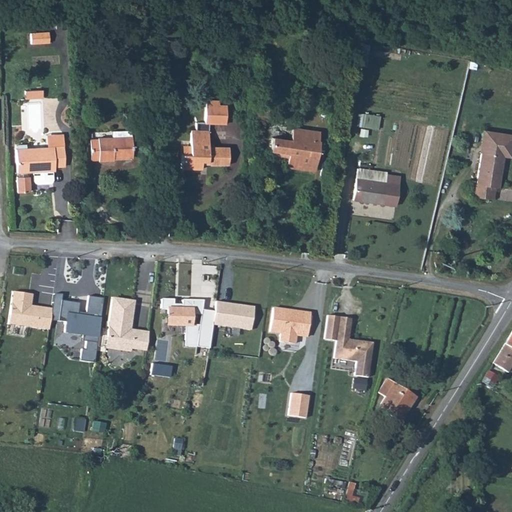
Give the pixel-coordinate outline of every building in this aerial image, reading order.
[(47,47),(46,37),(29,37),(30,48),(47,47)] [(42,89),(24,91),(25,99),(43,97),(42,89)] [(226,102),(204,101),(205,122),(209,122),(226,121),(226,102)] [(377,130),(380,115),(359,110),(356,125),(377,130)] [(208,146),(209,122),(205,122),(196,123),(196,131),(193,131),(192,152),(182,151),(181,165),(201,167),(201,158),(208,159),(208,162),(228,164),(229,146),(208,146)] [(296,173),(315,175),(320,140),(292,135),(291,147),(272,145),(270,158),(288,161),(287,176),(296,177),(296,173)] [(487,163),(492,142),(480,140),(475,161),(487,163)] [(497,164),(505,166),(509,146),(492,142),(487,163),(475,161),(468,192),(465,191),(462,204),(484,209),(486,197),(490,198),(497,164)] [(112,175),(131,175),(131,148),(111,148),(111,154),(96,154),(96,158),(88,157),(87,176),(96,176),(96,179),(112,179),(112,175)] [(14,151),(14,174),(16,174),(16,178),(14,178),(14,194),(26,193),(26,178),(22,178),(22,174),(24,174),(24,171),(28,171),(27,174),(30,174),(30,180),(31,183),(34,186),(46,186),(49,183),(50,179),(50,173),(52,173),(52,170),(62,169),(62,150),(14,151)] [(381,179),(351,174),(349,185),(379,190),(380,181),(381,179)] [(379,190),(349,185),(346,206),(389,213),(393,184),(380,181),(379,190)] [(31,295),(13,292),(9,325),(49,330),(50,322),(52,309),(30,306),(31,295)] [(62,295),(54,295),(52,309),(50,322),(57,323),(57,321),(63,322),(62,333),(82,336),(82,342),(86,342),(85,352),(81,351),(80,361),(94,363),(103,300),(87,297),(85,315),(77,314),(79,304),(61,302),(62,295)] [(134,302),(113,299),(104,348),(128,352),(129,349),(144,352),(147,334),(126,330),(127,323),(130,322),(134,302)] [(175,303),(163,302),(162,312),(169,313),(168,328),(186,329),(185,350),(197,351),(201,329),(192,329),(192,318),(203,319),(205,305),(184,303),(184,308),(175,308),(175,303)] [(226,308),(217,307),(213,330),(251,336),(256,313),(232,309),(231,311),(225,310),(226,308)] [(290,310),(273,307),(269,331),(281,333),(279,342),(294,344),(295,336),(307,338),(311,314),(300,312),(300,315),(289,313),(290,310)] [(352,319),(328,315),(324,339),(336,341),(333,358),(356,362),(353,376),(367,378),(373,343),(354,340),(353,343),(348,342),(352,319)] [(504,376),(511,363),(511,329),(489,367),(504,376)] [(494,379),(482,373),(480,376),(492,382),(494,379)] [(492,382),(480,376),(478,379),(490,386),(492,382)] [(399,422),(417,396),(388,377),(379,390),(386,395),(378,407),(399,422)] [(309,397),(292,394),(288,417),(305,420),(309,397)]
